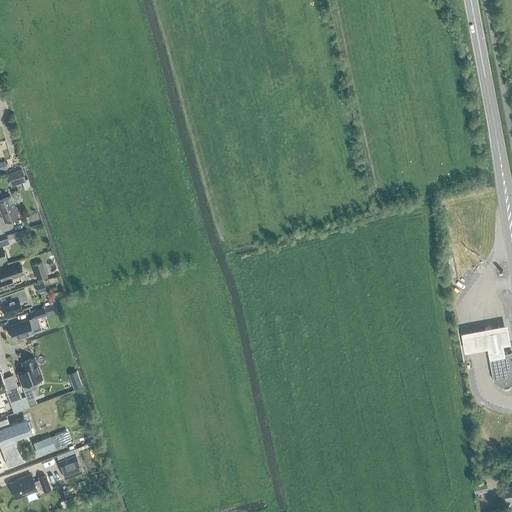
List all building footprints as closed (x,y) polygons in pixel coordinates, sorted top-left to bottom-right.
[(23,181),(21,175),(16,177),(14,172),(4,175),(9,187),(23,181)] [(0,198),(0,211),(4,222),(17,216),(16,213),(17,213),(15,207),(14,207),(9,195),(0,199),(0,198)] [(18,232),(20,240),(32,236),(29,228),(18,232)] [(0,264),(1,264),(2,262),(1,261),(6,259),(1,246),(9,244),(7,238),(0,240),(0,264)] [(20,262),(16,264),(0,268),(0,289),(13,286),(10,278),(19,276),(24,274),(20,262)] [(48,277),(42,262),(32,265),(37,281),(48,277)] [(43,282),(34,285),(36,290),(45,287),(43,282)] [(9,301),(0,304),(4,316),(21,310),(18,303),(26,300),(23,289),(7,294),(9,301)] [(54,305),(42,309),(29,313),(32,320),(45,315),(57,312),(54,305)] [(8,327),(13,340),(32,333),(27,320),(8,327)] [(506,326),(460,334),(463,354),(486,350),(488,361),(505,358),(503,347),(510,345),(506,326)] [(511,385),(511,384),(511,352),(489,357),(494,381),(502,387),(511,385)] [(25,397),(26,401),(34,398),(35,398),(32,390),(36,389),(33,381),(42,378),(34,358),(21,363),(24,371),(16,374),(25,397)] [(82,387),(76,371),(68,374),(74,390),(82,387)] [(28,406),(26,401),(25,397),(21,398),(13,375),(1,380),(0,377),(0,392),(4,391),(13,413),(26,409),(29,408),(28,406)] [(34,398),(26,401),(28,406),(36,403),(34,398)] [(0,444),(8,466),(22,461),(14,440),(22,437),(17,422),(8,425),(5,418),(0,420),(0,444)] [(51,435),(33,442),(38,455),(56,448),(51,435)] [(76,456),(73,450),(56,456),(59,462),(76,456)] [(76,456),(59,462),(65,478),(82,472),(76,456)] [(41,485),(43,491),(50,489),(45,476),(38,478),(39,480),(33,482),(31,474),(20,479),(20,480),(9,483),(15,498),(37,490),(36,488),(41,485)] [(474,487),(475,493),(488,491),(487,484),(474,487)]
